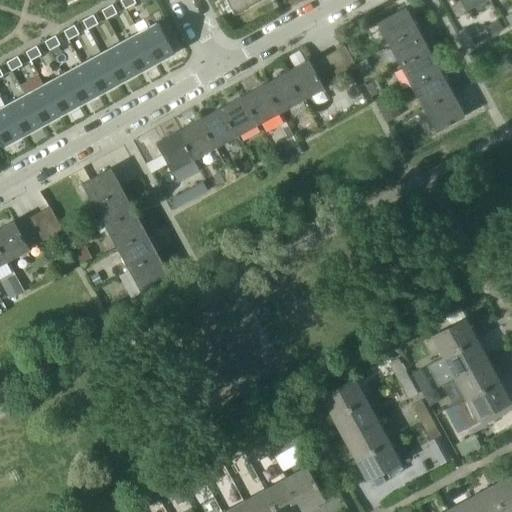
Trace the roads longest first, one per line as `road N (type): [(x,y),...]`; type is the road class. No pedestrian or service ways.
road 1 (residential): [(0,187),(220,68)]
road 2 (residential): [(220,68),(348,0)]
